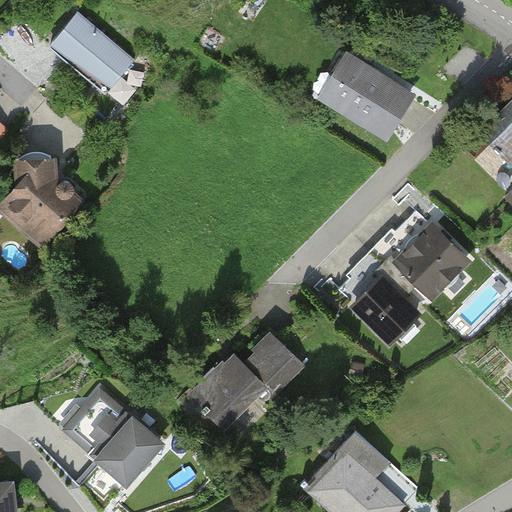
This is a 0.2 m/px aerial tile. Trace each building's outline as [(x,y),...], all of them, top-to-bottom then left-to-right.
[(78,14),(52,47),(111,94),(137,60),(78,14)] [(418,96),(346,54),(319,100),(391,142),(418,96)] [(511,122),(487,148),(511,172),(511,122)] [(0,199),(0,218),(30,249),(92,189),(52,149),(0,199)] [(434,222),(394,262),(434,301),(474,260),(434,222)] [(382,271),(349,304),(401,355),(434,321),(382,271)] [(280,334),(259,355),(288,384),(309,362),(280,334)] [(226,356),(192,391),(223,421),(257,386),(226,356)] [(168,443),(104,391),(64,440),(128,492),(168,443)] [(355,429),(304,481),(336,511),(412,511),(426,498),(355,429)] [(21,511),(19,479),(0,480),(0,511),(21,511)]
